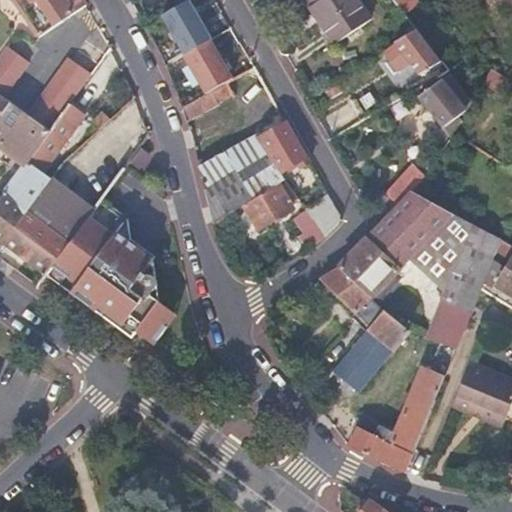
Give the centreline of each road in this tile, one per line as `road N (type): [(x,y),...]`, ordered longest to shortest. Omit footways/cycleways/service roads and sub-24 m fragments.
road 1 (residential): [(233,0),(356,216),(343,241),(315,263),(265,293),(225,305)]
road 2 (residential): [(225,305),(145,63),(107,0)]
road 3 (residential): [(117,381),(286,500)]
road 4 (residential): [(318,444),(384,488),(484,511)]
road 5 (residential): [(318,444),(272,396),(242,351),(225,305)]
road 6 (residential): [(117,381),(0,493)]
road 7 (residential): [(0,290),(117,381)]
